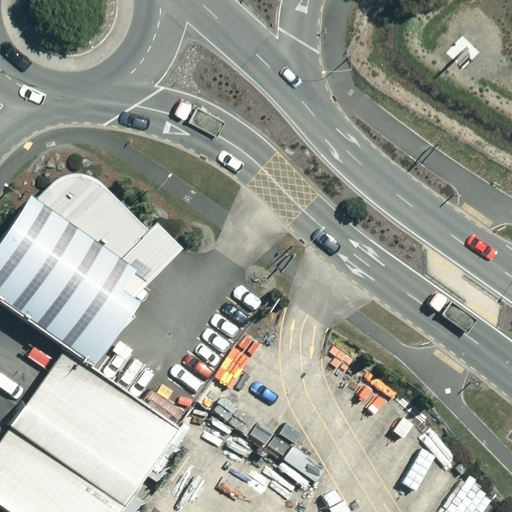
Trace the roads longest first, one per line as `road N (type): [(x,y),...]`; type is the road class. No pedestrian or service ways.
road 1 (secondary): [(511,371),(358,258),(239,149),(176,116),(100,97)]
road 2 (secondary): [(303,105),(377,181),(511,278)]
road 3 (secondary): [(181,0),(232,30),(303,105)]
